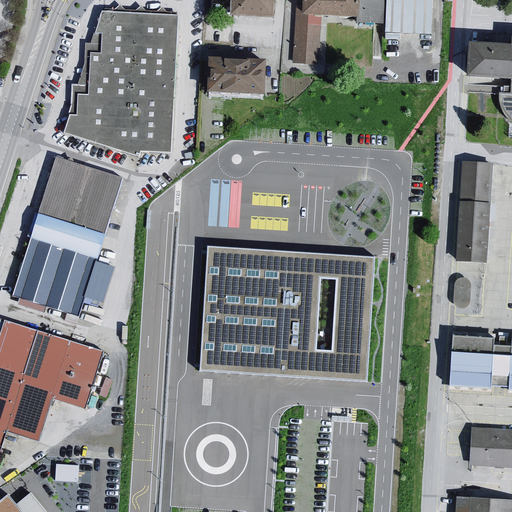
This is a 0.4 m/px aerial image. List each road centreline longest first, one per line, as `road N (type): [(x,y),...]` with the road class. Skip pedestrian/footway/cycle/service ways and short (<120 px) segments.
road 1 (unclassified): [(428,511),(459,0)]
road 2 (unknown): [(313,390),(283,394),(266,409),(264,511)]
road 3 (unknown): [(313,390),(304,511)]
